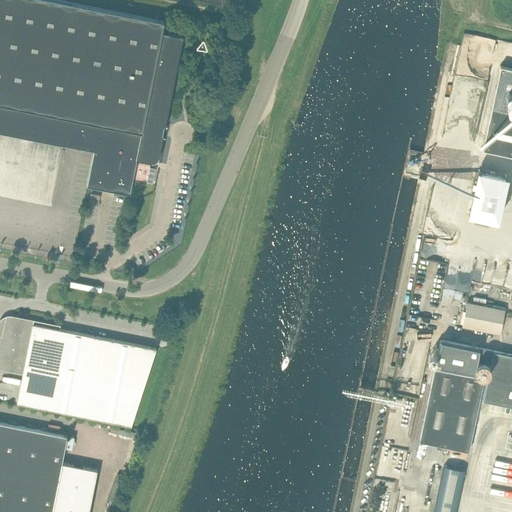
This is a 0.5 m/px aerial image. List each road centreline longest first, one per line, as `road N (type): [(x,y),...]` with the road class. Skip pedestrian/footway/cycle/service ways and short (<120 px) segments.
road 1 (unclassified): [(300,0),(209,222),(180,272),(159,286),(125,290),(0,263)]
road 2 (track): [(149,511),(210,346),(269,112),(262,96)]
